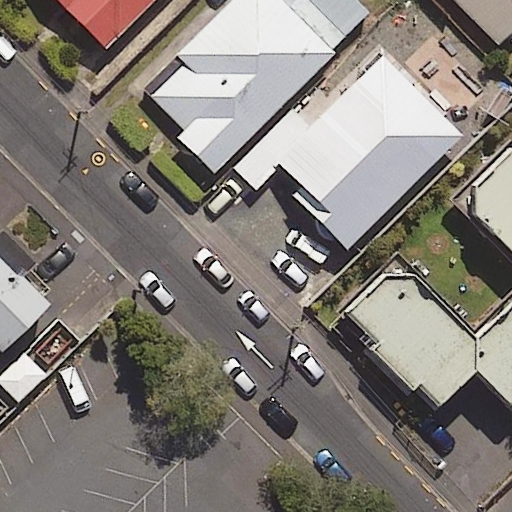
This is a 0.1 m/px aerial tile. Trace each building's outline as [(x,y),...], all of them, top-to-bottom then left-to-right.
[(143,0),(58,0),(101,42),(143,0)] [(216,0),(171,47),(183,58),(148,94),(180,125),(173,132),(210,168),(364,9),(355,0),(216,0)] [(511,22),(511,0),(455,0),(495,39),(511,22)] [(410,85),(379,53),(307,125),(290,108),(232,166),(249,184),(275,158),(298,181),(289,191),(342,244),(449,137),(404,91),(410,85)] [(508,398),(511,393),(511,140),(456,201),(511,253),(511,292),(474,334),(401,266),(376,264),(333,311),(431,402),(469,361),(508,398)] [(0,338),(45,291),(0,249),(0,338)]
